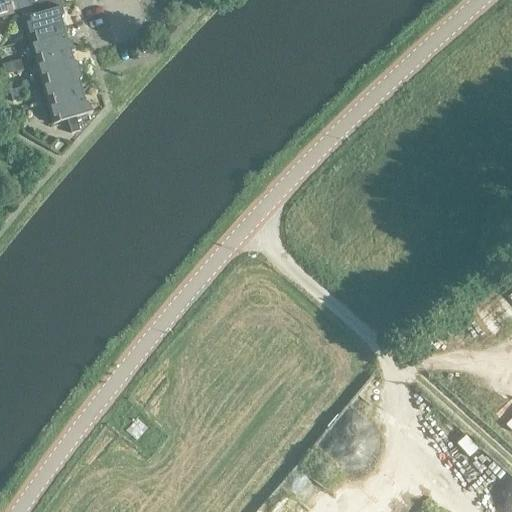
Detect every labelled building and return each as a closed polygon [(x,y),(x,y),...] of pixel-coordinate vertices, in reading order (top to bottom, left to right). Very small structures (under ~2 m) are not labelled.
[(0,0),(0,17),(13,14),(10,3),(21,0),(0,0)] [(31,9),(21,12),(29,41),(65,31),(62,20),(64,15),(63,10),(62,9),(54,11),(42,15),(38,0),(30,0),(29,2),(31,9)] [(50,0),(38,0),(42,15),(54,11),(50,0)] [(63,0),(50,0),(54,11),(62,9),(63,10),(66,9),(63,0)] [(65,31),(29,41),(35,62),(75,50),(72,43),(68,41),(65,31)] [(75,50),(35,62),(41,82),(80,71),(78,64),(74,61),(71,53),(75,52),(75,50)] [(25,59),(13,62),(17,73),(28,69),(25,59)] [(13,62),(2,66),(5,76),(17,73),(13,62)] [(80,71),(41,82),(47,103),(83,93),(80,82),(82,78),(80,71)] [(21,88),(9,92),(12,102),(24,98),(21,88)] [(83,93),(47,103),(53,125),(67,121),(71,134),(80,132),(76,118),(93,113),(90,106),(86,103),(83,93)]
